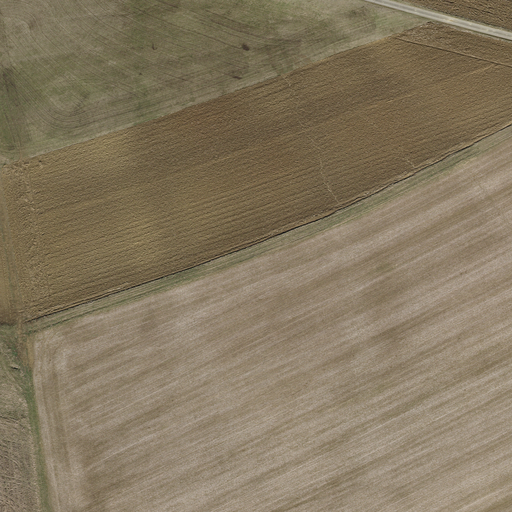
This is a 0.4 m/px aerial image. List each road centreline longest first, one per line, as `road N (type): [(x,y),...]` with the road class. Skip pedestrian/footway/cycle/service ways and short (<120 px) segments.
road 1 (track): [(511,128),(243,258),(23,325),(0,320)]
road 2 (track): [(49,511),(0,184)]
